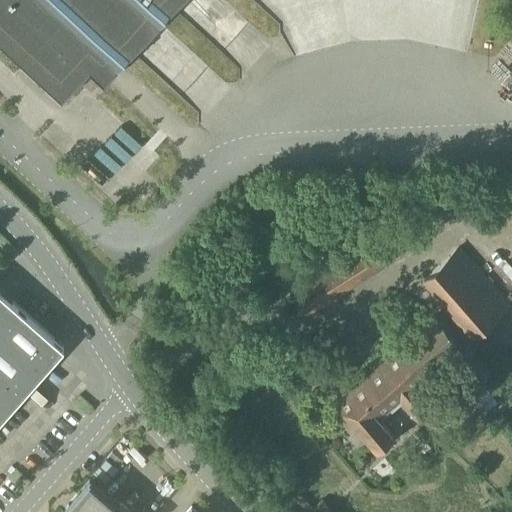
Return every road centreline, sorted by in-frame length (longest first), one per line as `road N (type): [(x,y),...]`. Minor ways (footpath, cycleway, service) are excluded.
road 1 (unclassified): [(0,214),(30,244),(130,390)]
road 2 (unclassified): [(130,390),(242,511)]
road 3 (unclassified): [(130,390),(21,511)]
